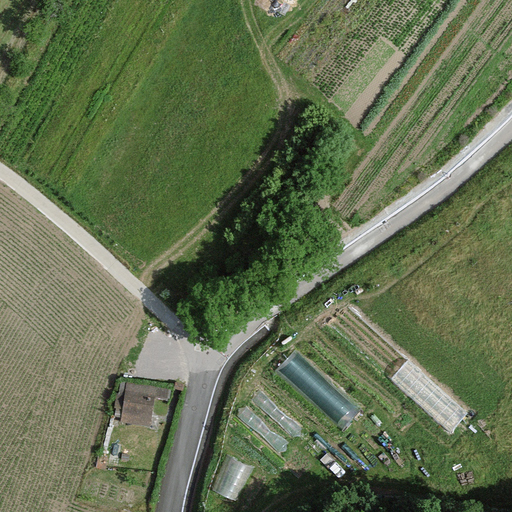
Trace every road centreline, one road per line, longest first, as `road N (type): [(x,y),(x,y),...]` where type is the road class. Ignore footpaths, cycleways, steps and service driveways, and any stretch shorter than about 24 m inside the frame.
road 1 (residential): [(511,132),(472,172),(311,276),(212,361)]
road 2 (residential): [(0,170),(78,230),(212,361)]
road 3 (residential): [(212,361),(176,454),(166,511)]
